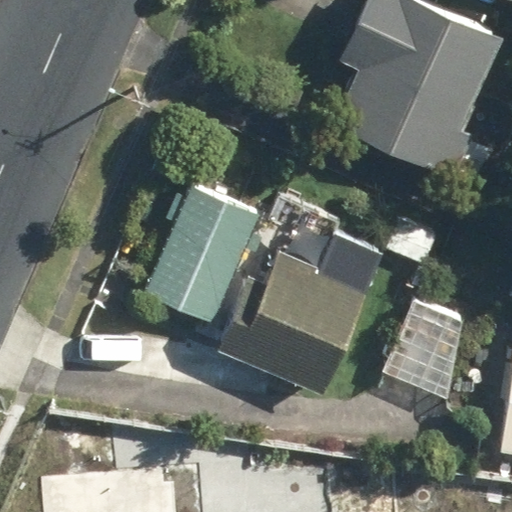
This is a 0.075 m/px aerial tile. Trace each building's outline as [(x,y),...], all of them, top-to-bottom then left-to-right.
[(362,54),(338,110),(461,163),(480,119),(469,115),(510,20),(462,0),(368,0),(348,47),(362,54)] [(266,203),(197,175),(192,187),(183,184),(171,212),(180,215),(151,285),(220,314),(266,203)] [(402,207),(387,244),(429,261),(443,224),(402,207)] [(253,269),(223,341),(329,385),(376,274),(286,237),(269,276),(253,269)] [(491,318),(423,285),(386,360),(453,394),(491,318)] [(341,511),(342,507),(304,477),(168,482),(169,511),(341,511)]
